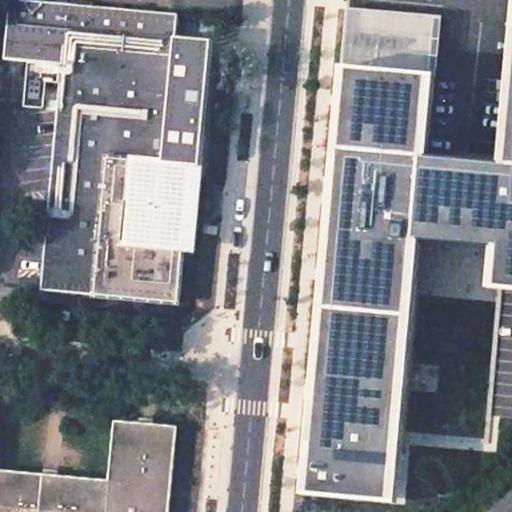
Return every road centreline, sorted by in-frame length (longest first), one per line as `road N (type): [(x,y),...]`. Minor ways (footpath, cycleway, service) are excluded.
road 1 (unclassified): [(294,0),(261,369)]
road 2 (unclassified): [(0,347),(261,369)]
road 3 (unclassified): [(261,369),(248,511)]
